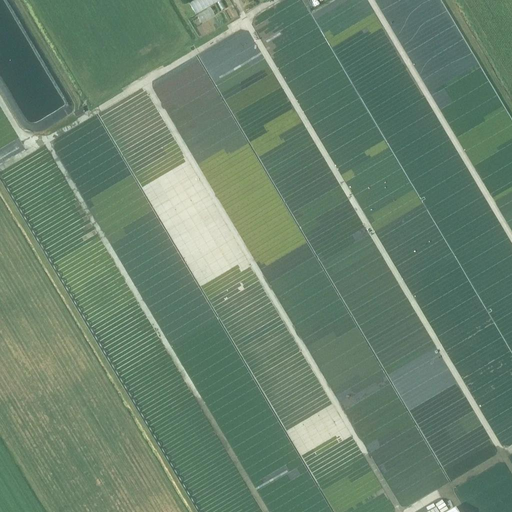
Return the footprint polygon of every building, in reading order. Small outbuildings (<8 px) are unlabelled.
[(189,0),(188,1),(194,13),(217,0),(189,0)] [(211,7),(215,13),(224,6),(220,1),(211,7)] [(199,22),(214,17),(210,6),(195,12),(199,22)] [(199,52),(251,151),(298,126),(293,117),(293,119),(287,108),(281,109),(280,102),(288,98),(284,91),(274,92),(275,93),(270,96),(268,76),(257,78),(263,75),(260,69),(252,70),(266,63),(262,55),(259,56),(257,52),(256,44),(253,38),(245,39),(243,30),(238,33),(238,32),(199,52)] [(83,108),(74,114),(77,118),(85,113),(83,108)] [(238,215),(244,225),(253,220),(252,217),(281,201),(278,194),(238,215)] [(260,215),(250,220),(253,236),(245,240),(265,275),(297,258),(300,264),(311,257),(309,243),(323,268),(358,248),(337,252),(335,243),(355,232),(353,220),(341,222),(334,226),(330,219),(300,235),(282,201),(283,211),(260,215)] [(335,291),(295,313),(300,321),(293,325),(297,331),(327,315),(322,307),(339,298),(335,291)] [(264,322),(271,319),(267,311),(260,315),(264,322)] [(319,365),(353,349),(358,358),(363,367),(369,364),(366,358),(371,355),(357,326),(340,334),(345,344),(315,358),(319,365)] [(268,372),(256,379),(284,431),(325,409),(320,399),(319,399),(309,381),(311,379),(301,360),(270,376),(268,372)] [(486,461),(488,467),(497,463),(494,457),(486,461)]
